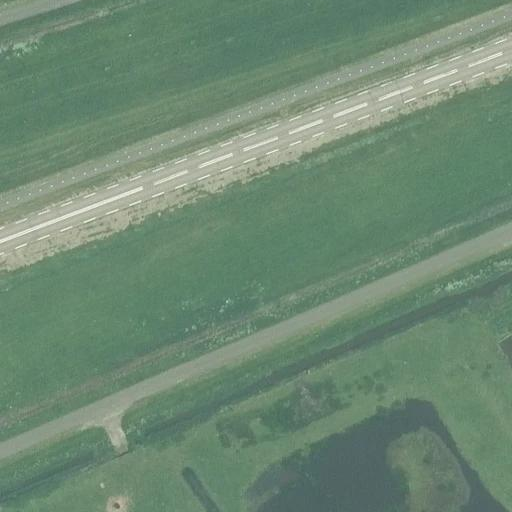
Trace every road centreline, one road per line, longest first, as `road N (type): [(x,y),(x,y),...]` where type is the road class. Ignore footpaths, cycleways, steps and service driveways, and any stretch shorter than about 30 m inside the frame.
road 1 (unclassified): [(0,462),(511,238)]
road 2 (secondary): [(0,245),(511,52)]
